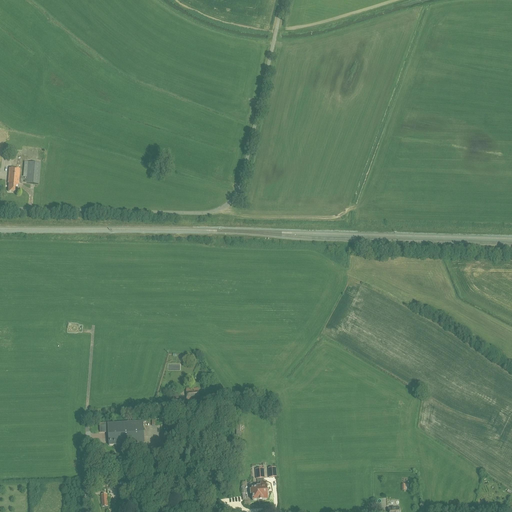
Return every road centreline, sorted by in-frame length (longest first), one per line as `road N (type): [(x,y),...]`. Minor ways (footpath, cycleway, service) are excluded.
road 1 (unclassified): [(0,206),(221,206),(242,176),(284,0)]
road 2 (unknown): [(83,511),(84,411),(153,407)]
